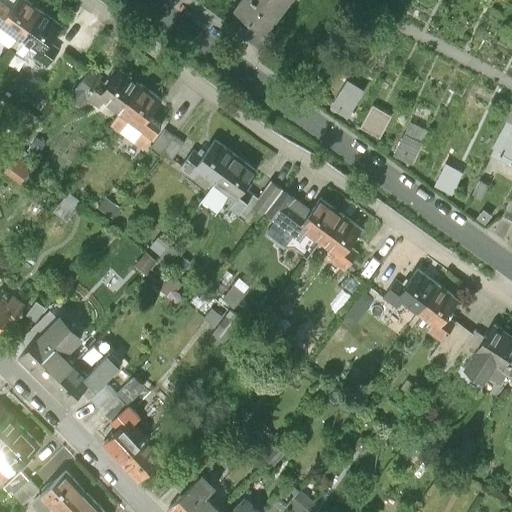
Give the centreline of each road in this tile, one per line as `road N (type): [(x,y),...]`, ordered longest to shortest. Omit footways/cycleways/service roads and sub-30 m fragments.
road 1 (residential): [(85,0),(501,298),(511,282)]
road 2 (tertiary): [(139,0),(511,270)]
road 3 (residential): [(0,362),(148,511)]
